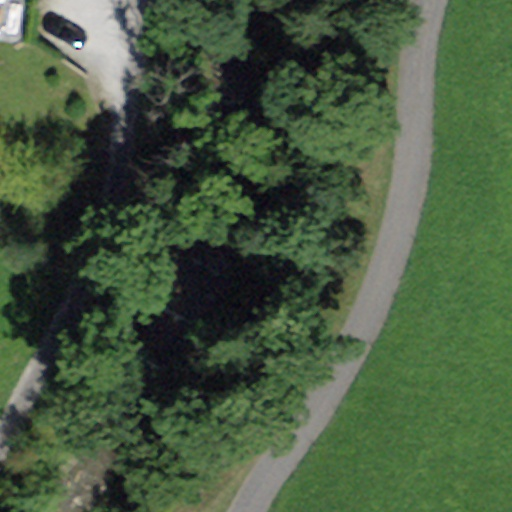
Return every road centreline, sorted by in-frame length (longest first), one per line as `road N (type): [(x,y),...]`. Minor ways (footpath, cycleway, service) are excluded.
road 1 (unclassified): [(248,511),(350,356),(404,235),(432,0)]
road 2 (residential): [(0,443),(79,282),(114,187),(133,0)]
